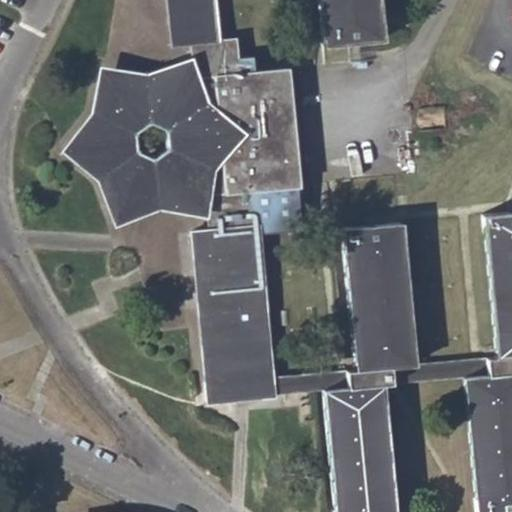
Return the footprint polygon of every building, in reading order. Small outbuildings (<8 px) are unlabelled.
[(201,194),(205,194),(208,229),(195,230),(208,379),(203,378),(205,400),(276,395),(274,377),(259,233),(301,228),(297,186),(299,185),(287,69),(238,74),(234,41),(221,43),(216,0),(173,0),(179,48),(190,48),(193,80),(188,81),(183,66),(145,81),(106,75),(98,117),(72,148),(104,175),(118,214),(159,201),(197,203),(201,194)] [(317,0),(323,44),(383,37),(378,0),(317,0)] [(485,375),(461,377),(474,511),(511,511),(511,213),(484,216),(495,356),(484,357),(485,375)] [(345,387),(324,391),(336,511),(392,511),(381,386),(391,385),(390,367),(410,365),(400,224),(342,230),(352,369),(344,369),(345,387)] [(203,378),(208,379),(195,230),(190,230),(203,378)] [(390,367),(391,385),(461,377),(485,375),(484,357),(410,365),(390,367)] [(274,377),(276,395),(324,391),(345,387),(344,369),(274,377)]
